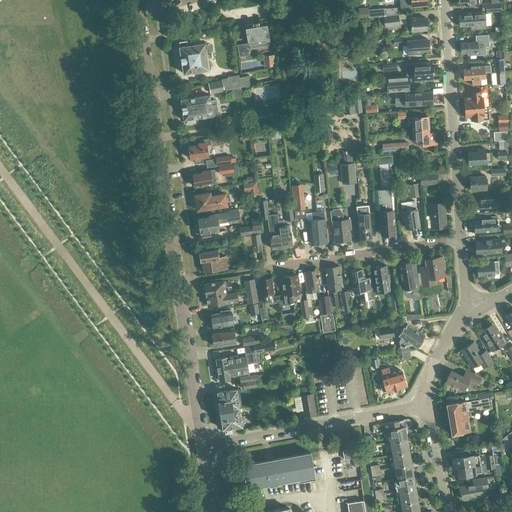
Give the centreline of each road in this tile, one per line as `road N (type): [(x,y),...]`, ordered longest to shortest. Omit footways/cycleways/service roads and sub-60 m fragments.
road 1 (residential): [(179,282),(136,0)]
road 2 (residential): [(461,241),(179,282)]
road 3 (residential): [(461,241),(445,0)]
road 4 (residential): [(203,446),(426,405)]
road 5 (residential): [(203,446),(179,282)]
